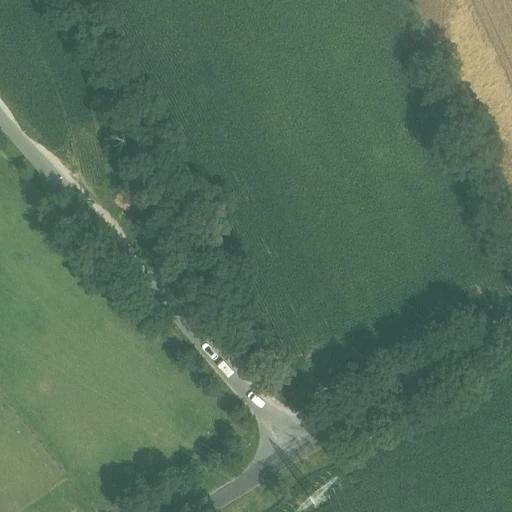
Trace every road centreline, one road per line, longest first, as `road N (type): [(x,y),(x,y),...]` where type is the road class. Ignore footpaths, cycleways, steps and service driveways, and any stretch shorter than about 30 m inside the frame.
road 1 (unclassified): [(0,117),(299,450)]
road 2 (unclassified): [(511,330),(299,450)]
road 3 (unclassified): [(299,450),(187,511)]
